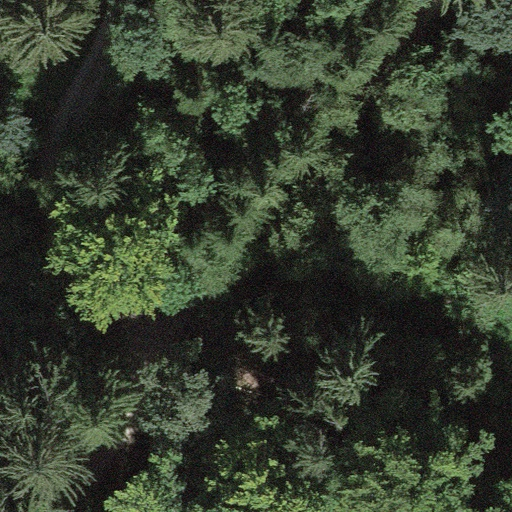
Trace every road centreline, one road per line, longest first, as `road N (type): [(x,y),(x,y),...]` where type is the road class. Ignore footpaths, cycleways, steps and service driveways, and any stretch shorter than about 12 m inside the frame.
road 1 (track): [(73,511),(154,397),(64,165),(131,0)]
road 2 (track): [(427,0),(352,75),(154,397)]
